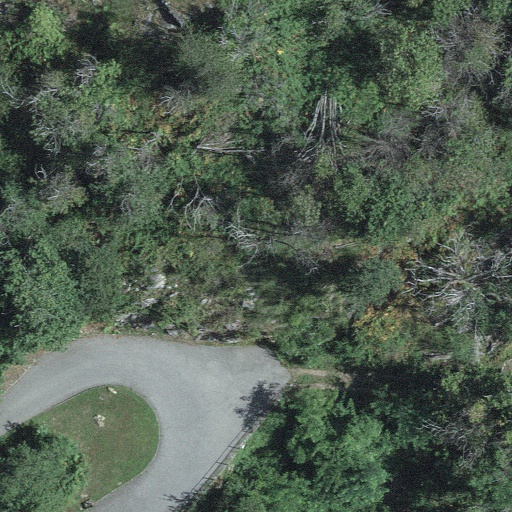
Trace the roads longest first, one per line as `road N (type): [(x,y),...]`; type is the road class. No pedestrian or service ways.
road 1 (unclassified): [(0,421),(88,366),(118,358),(168,368),(197,396),(201,420),(174,477),(131,511)]
road 2 (track): [(197,396),(511,381)]
